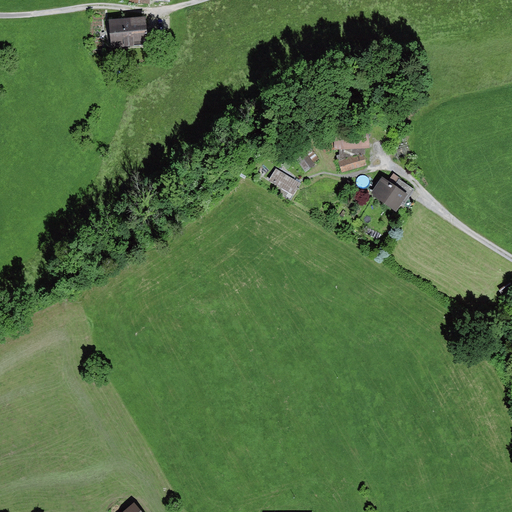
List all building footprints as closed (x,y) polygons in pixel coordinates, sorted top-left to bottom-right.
[(149,19),(111,21),(112,46),(151,44),(149,19)] [(336,154),(371,150),(369,129),(333,133),(336,154)] [(299,151),(308,164),(317,158),(308,144),(299,151)] [(345,174),(371,168),(368,153),(342,160),(345,174)] [(304,185),(280,170),(273,181),(297,195),(304,185)] [(412,198),(387,179),(376,193),(401,213),(412,198)] [(511,289),(511,284),(508,279),(498,288),(504,296),(511,289)] [(147,511),(136,499),(121,511),(147,511)]
